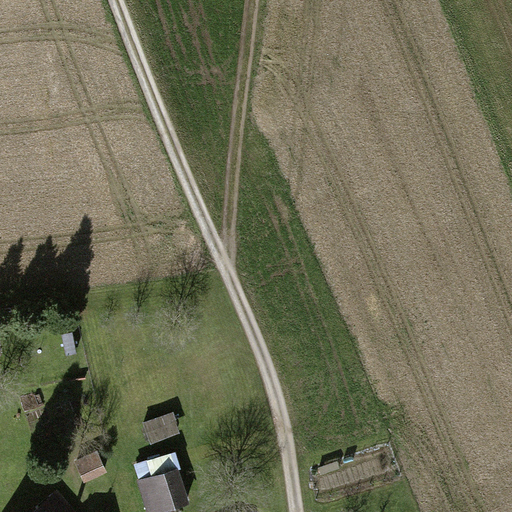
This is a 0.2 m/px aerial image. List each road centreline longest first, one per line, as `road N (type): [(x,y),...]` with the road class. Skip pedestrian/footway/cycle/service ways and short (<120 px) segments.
road 1 (track): [(294,511),(283,403),(267,354),(121,0)]
road 2 (track): [(225,256),(266,0)]
